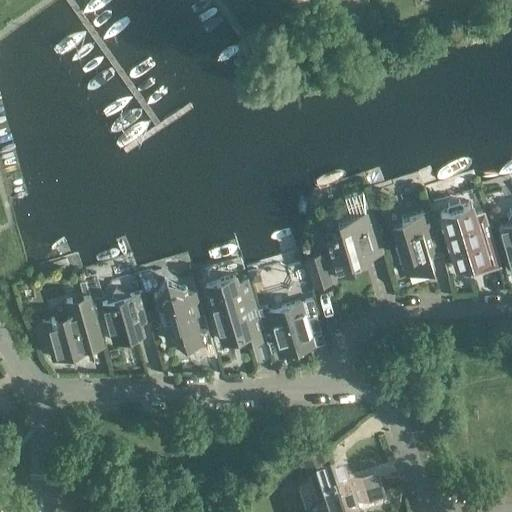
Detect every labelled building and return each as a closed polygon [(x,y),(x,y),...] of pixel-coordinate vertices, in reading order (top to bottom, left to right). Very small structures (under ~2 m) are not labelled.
[(378,8),(359,13),(363,30),(383,25),(378,8)] [(471,202),(439,212),(455,265),(481,257),(485,271),(501,266),(490,231),(480,234),(471,202)] [(402,225),(392,228),(405,272),(432,264),(425,240),(436,236),(428,209),(400,218),(402,225)] [(336,274),(360,267),(357,256),(373,251),(367,230),(378,227),(372,210),(338,220),(341,231),(325,236),(336,274)] [(511,221),(500,225),(511,269),(511,221)] [(323,253),(308,257),(316,285),(331,281),(323,253)] [(257,270),(247,273),(250,283),(256,282),(259,277),(257,270)] [(235,275),(205,283),(222,340),(251,331),(248,319),(258,316),(247,278),(236,281),(235,275)] [(216,355),(211,338),(197,290),(191,292),(187,289),(186,284),(180,286),(164,278),(156,293),(154,294),(167,340),(178,337),(190,344),(191,347),(189,350),(192,352),(193,356),(197,355),(200,356),(202,353),(205,352),(208,354),(214,352),(215,355),(216,355)] [(44,320),(42,321),(53,358),(103,343),(85,280),(79,282),(83,295),(66,300),(69,311),(51,316),(52,320),(44,323),(44,320)] [(113,340),(144,332),(139,316),(149,313),(142,291),(130,294),(115,285),(107,301),(102,302),(106,317),(104,321),(108,324),(113,340)] [(35,292),(26,295),(28,304),(37,303),(35,292)] [(312,299),(305,301),(310,317),(317,315),(312,299)] [(267,305),(257,308),(267,341),(277,338),(281,354),(312,345),(299,302),(269,309),(267,305)] [(343,477),(309,488),(298,492),(304,511),(315,511),(382,490),(378,478),(347,488),(343,477)] [(382,490),(316,511),(357,511),(386,503),(382,490)]
